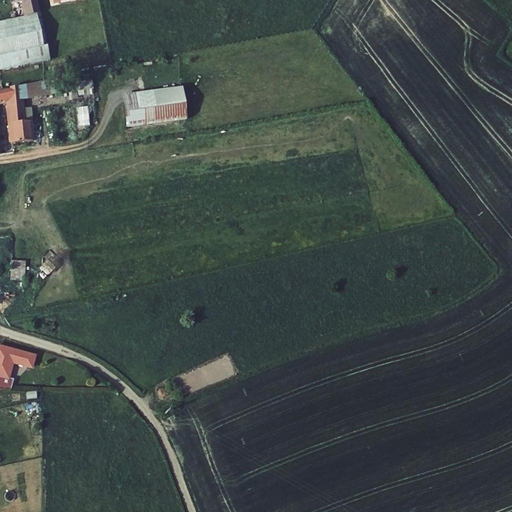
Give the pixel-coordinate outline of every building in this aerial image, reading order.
[(20,0),(25,18),(36,16),(39,16),(35,0),(20,0)] [(0,22),(0,69),(45,61),(36,16),(25,18),(0,22)] [(61,58),(49,61),(52,76),(64,74),(61,58)] [(0,99),(5,98),(10,140),(31,138),(29,118),(27,118),(26,107),(20,108),(18,96),(40,92),(38,83),(0,90),(0,99)] [(167,90),(121,96),(126,127),(172,121),(167,90)] [(47,275),(57,264),(50,257),(40,267),(47,275)] [(10,280),(25,280),(26,260),(11,259),(10,280)] [(0,386),(7,388),(10,379),(11,380),(16,365),(34,370),(38,358),(1,347),(0,351),(0,386)]
